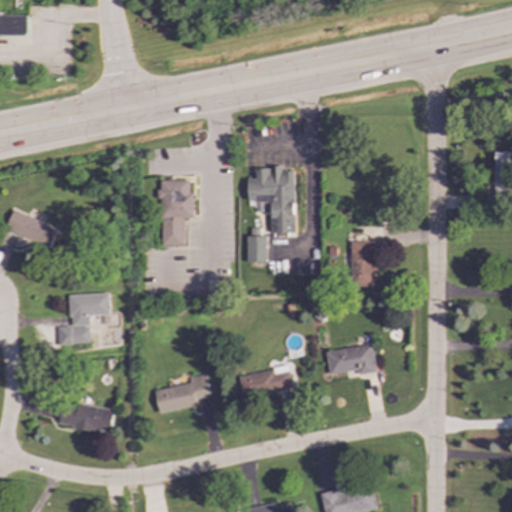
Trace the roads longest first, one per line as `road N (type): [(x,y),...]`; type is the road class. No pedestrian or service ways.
road 1 (residential): [(427,49),(437,195),(433,511)]
road 2 (residential): [(0,455),(58,475),(138,478),(433,420)]
road 3 (secondary): [(427,49),(0,132)]
road 4 (residential): [(0,447),(11,394),(0,316)]
